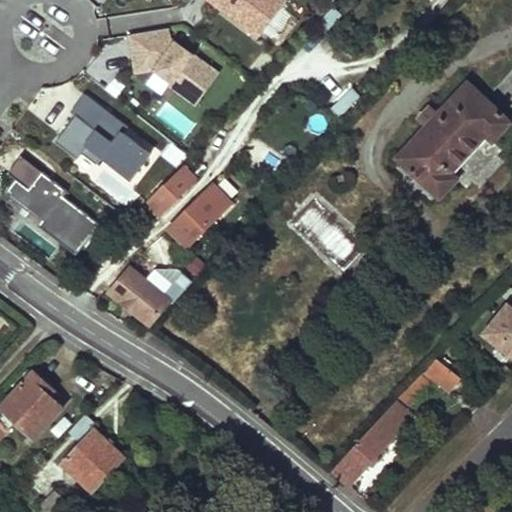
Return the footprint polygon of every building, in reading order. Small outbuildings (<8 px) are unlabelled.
[(284,0),(211,0),(258,35),(285,0),(284,0)] [(362,27),(353,20),(342,34),(352,42),(362,27)] [(136,71),(155,68),(172,81),(169,85),(194,104),(217,74),(170,37),(168,28),(130,34),(136,71)] [(494,142),(511,122),(511,121),(468,81),(397,158),(440,198),(459,178),(453,172),(487,135),(494,142)] [(343,114),(358,92),(347,85),(333,106),(343,114)] [(128,126),(86,94),(72,112),(85,122),(80,128),(71,121),(70,122),(55,141),(77,158),(78,158),(82,153),(97,164),(103,156),(111,162),(132,179),(151,153),(124,132),(128,126)] [(85,122),(72,112),(67,120),(70,122),(71,121),(80,128),(85,122)] [(162,152),(128,126),(124,132),(151,153),(132,179),(138,183),(162,152)] [(95,182),(111,162),(103,156),(97,164),(82,153),(78,158),(77,158),(72,165),(95,182)] [(49,176),(22,155),(8,173),(16,179),(6,192),(42,220),(39,225),(77,254),(101,223),(65,195),(68,190),(55,180),(52,183),(47,179),(49,176)] [(160,216),(199,177),(184,163),(146,202),(160,216)] [(229,202),(213,185),(171,229),(187,245),(229,202)] [(110,292),(150,324),(170,301),(173,304),(193,281),(182,272),(164,294),(146,280),(131,268),(110,292)] [(164,294),(182,272),(178,268),(155,269),(146,280),(164,294)] [(511,307),(511,309),(507,306),(484,335),(511,358),(511,307)] [(399,397),(407,404),(451,357),(444,350),(399,397)] [(0,409),(0,440),(19,420),(37,437),(65,406),(47,390),(51,385),(36,370),(0,409)] [(396,401),(333,470),(350,485),(369,464),(376,456),(413,416),(396,401)] [(62,462),(95,492),(127,458),(94,428),(62,462)] [(376,456),(369,464),(372,467),(379,458),(376,456)] [(42,506),(48,511),(76,511),(77,511),(56,491),(42,506)]
